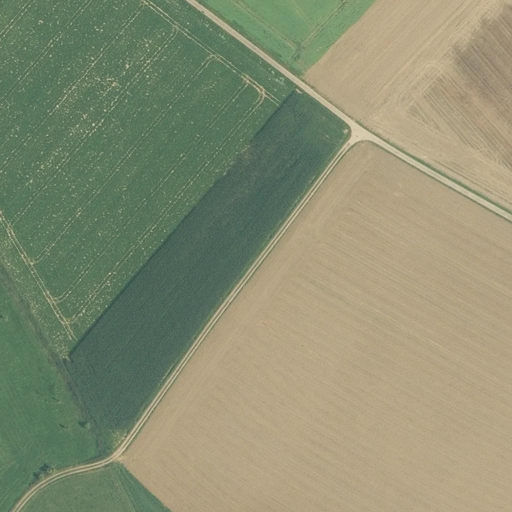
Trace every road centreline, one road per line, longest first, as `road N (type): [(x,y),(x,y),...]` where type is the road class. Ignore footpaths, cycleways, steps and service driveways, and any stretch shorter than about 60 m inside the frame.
road 1 (track): [(359,130),(120,452),(48,480),(14,511)]
road 2 (track): [(511,221),(359,130),(188,0)]
